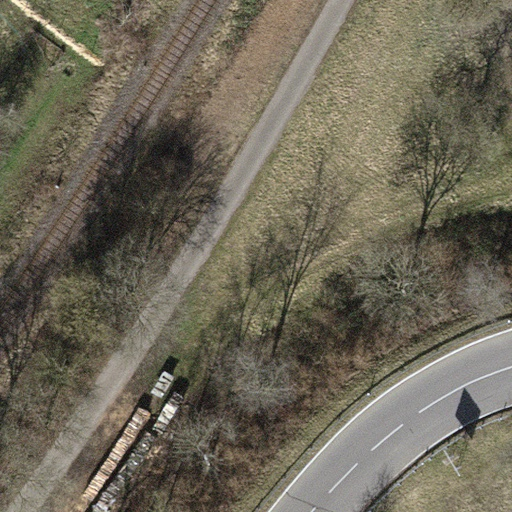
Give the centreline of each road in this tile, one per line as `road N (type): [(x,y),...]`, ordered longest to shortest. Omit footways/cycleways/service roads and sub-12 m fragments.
road 1 (track): [(31,511),(194,267),(351,0)]
road 2 (tertiary): [(511,364),(419,409),(318,511)]
